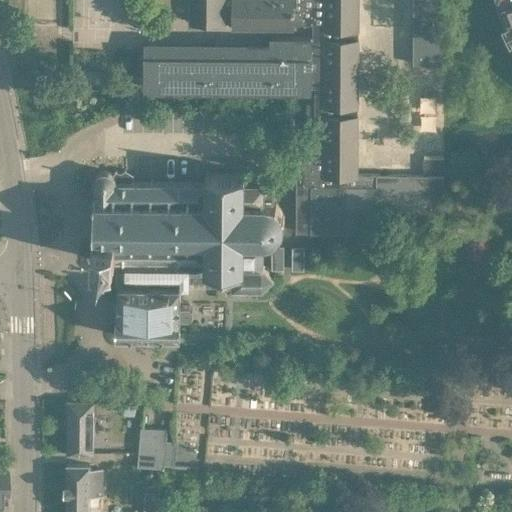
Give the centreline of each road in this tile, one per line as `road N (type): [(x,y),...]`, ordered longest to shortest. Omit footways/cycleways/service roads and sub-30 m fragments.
road 1 (unclassified): [(22,511),(21,267)]
road 2 (unknown): [(13,172),(115,135),(249,135)]
road 3 (residential): [(21,267),(0,95)]
